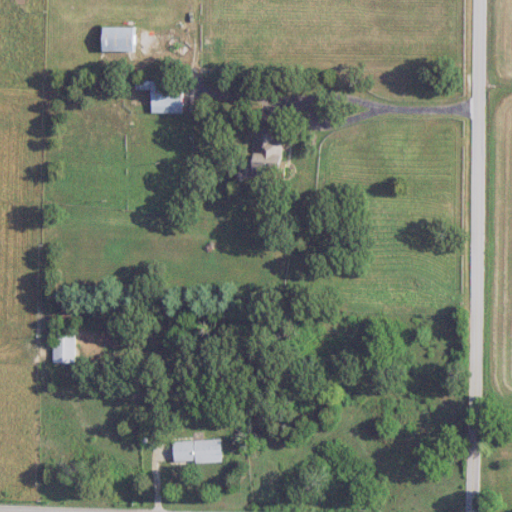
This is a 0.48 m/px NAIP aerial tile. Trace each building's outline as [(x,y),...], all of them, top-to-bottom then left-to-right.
[(138,51),(138,28),(105,28),(105,51),(138,51)] [(185,112),(185,81),(153,81),(153,112),(185,112)] [(284,179),(285,139),(277,138),(277,125),(258,125),(256,178),(284,179)] [(55,362),(77,362),(77,331),(55,331),(55,362)] [(175,441),(176,464),(224,463),(224,440),(175,441)]
